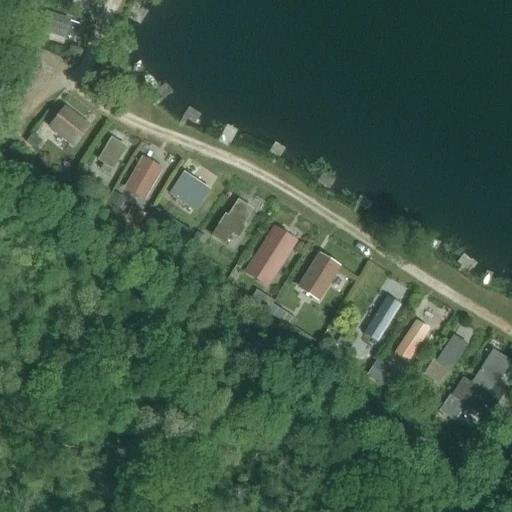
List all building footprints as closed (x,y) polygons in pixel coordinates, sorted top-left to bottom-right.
[(39,1),(36,0),(23,0),(21,9),(35,13),(39,1)] [(64,40),(71,21),(45,12),(38,32),(64,40)] [(74,148),(91,127),(65,107),(48,128),(74,148)] [(33,135),(26,144),(35,151),(42,142),(33,135)] [(97,162),(104,165),(101,171),(109,176),(112,170),(113,171),(126,148),(110,139),(97,162)] [(143,198),(159,167),(148,161),(136,185),(132,183),(129,191),(143,198)] [(79,185),(89,170),(80,164),(70,179),(79,185)] [(197,211),(210,192),(188,178),(176,197),(197,211)] [(245,226),(255,210),(237,200),(227,217),(224,215),(211,238),(225,246),(231,236),(238,240),(246,227),(245,226)] [(145,216),(132,208),(127,217),(140,225),(145,216)] [(247,273),(257,280),(266,286),(288,254),(285,252),(294,239),(280,229),(271,242),(269,241),(247,273)] [(198,233),(190,245),(200,251),(207,240),(198,233)] [(319,253),(307,274),(297,290),(320,303),(341,267),(331,261),(331,260),(319,253)] [(384,295),(368,322),(359,337),(374,346),(399,305),(384,295)] [(297,321),(273,306),(268,314),(292,329),(297,321)] [(407,365),(430,331),(416,322),(393,355),(407,365)] [(354,343),(342,335),(336,344),(348,352),(354,343)] [(452,336),(436,362),(433,360),(424,374),(442,386),(468,347),(452,336)] [(489,359),(473,385),(463,379),(451,398),(478,415),(484,407),(493,413),(508,390),(499,383),(507,371),(489,359)] [(368,376),(384,386),(393,371),(378,361),(368,376)]
